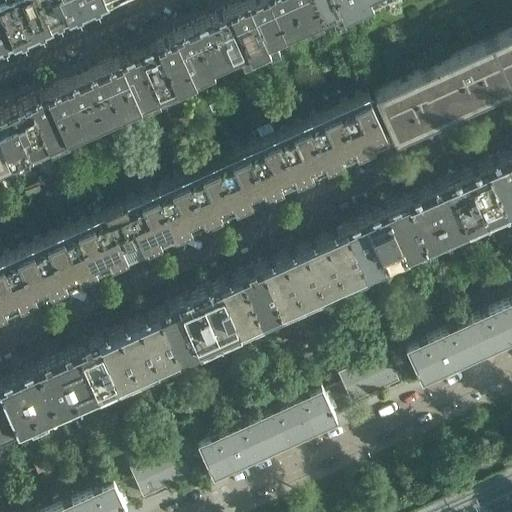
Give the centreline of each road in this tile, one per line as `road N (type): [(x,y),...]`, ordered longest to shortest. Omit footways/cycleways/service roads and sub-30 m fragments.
road 1 (residential): [(511,115),(0,346)]
road 2 (residential): [(187,511),(511,362)]
road 3 (residential): [(0,71),(157,0)]
